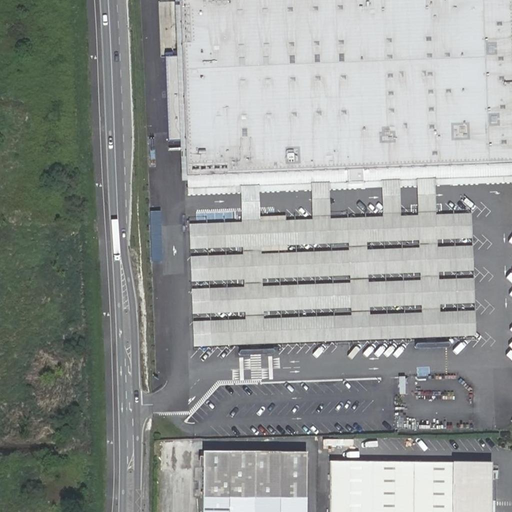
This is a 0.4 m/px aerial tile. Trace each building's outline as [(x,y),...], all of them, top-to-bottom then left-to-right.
[(178,0),(180,55),(164,56),(167,139),(183,138),(184,176),(187,176),(487,164),(487,165),(480,0),(178,0)] [(511,0),(480,0),(487,165),(511,163),(511,0)] [(511,163),(487,165),(187,176),(187,188),(240,186),(257,186),(311,184),(328,183),(381,181),(399,180),(416,180),(434,179),(511,176),(511,163)] [(418,216),(435,215),(435,197),(434,179),(416,180),(417,198),(418,216)] [(382,217),(400,216),(400,198),(399,180),(381,181),(381,199),(382,217)] [(311,203),(312,220),(329,219),(329,202),(328,183),(311,184),(311,203)] [(241,222),(258,222),(258,204),(257,186),(240,186),(240,205),(241,222)] [(305,511),(306,452),(203,451),(203,457),(201,511),(305,511)] [(489,511),(490,501),(490,480),(490,466),(490,463),(452,463),(329,462),(328,511),(489,511)]
